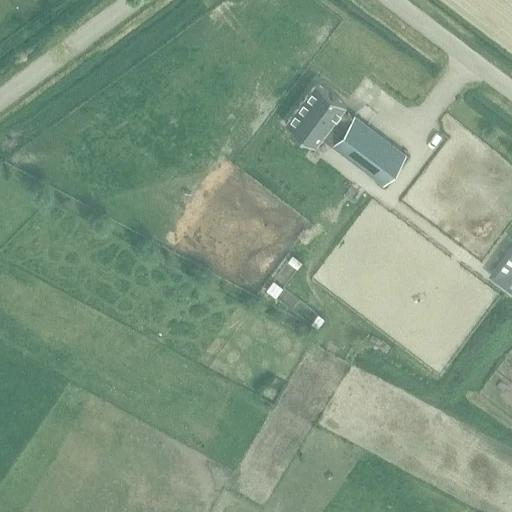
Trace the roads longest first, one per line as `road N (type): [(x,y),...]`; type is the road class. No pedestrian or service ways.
road 1 (unclassified): [(0,103),(136,0)]
road 2 (unclassified): [(383,0),(511,95)]
